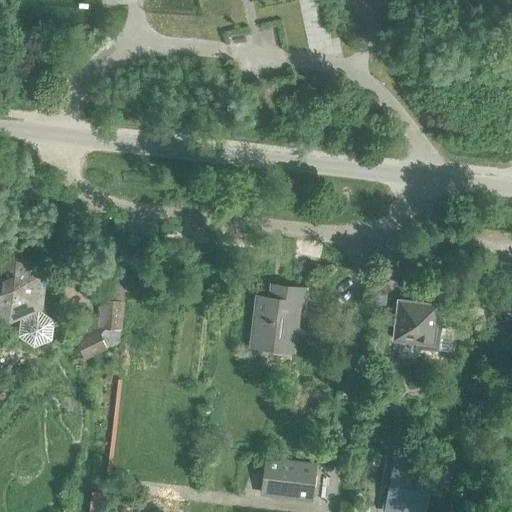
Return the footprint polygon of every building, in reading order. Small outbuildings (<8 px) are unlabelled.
[(0,313),(8,319),(18,315),(19,317),(17,337),(32,346),(33,346),(50,339),(53,321),(38,310),(36,306),(37,306),(41,274),(24,272),(25,262),(15,254),(0,260),(0,313)] [(93,281),(105,292),(114,281),(97,265),(83,279),(89,285),(93,281)] [(252,344),(292,350),(297,304),(303,305),(305,290),(279,287),(277,301),(257,298),(252,344)] [(373,297),(385,299),(386,291),(374,289),(373,297)] [(99,328),(119,330),(122,301),(102,299),(99,328)] [(393,339),(431,343),(436,305),(398,301),(393,339)] [(75,340),(84,358),(106,348),(100,335),(85,342),(83,336),(75,340)] [(370,433),(390,436),(393,416),(373,413),(370,433)] [(262,492),(310,498),(314,466),(266,460),(262,492)] [(402,511),(422,511),(425,502),(429,482),(393,475),(389,495),(387,495),(385,508),(402,511)]
